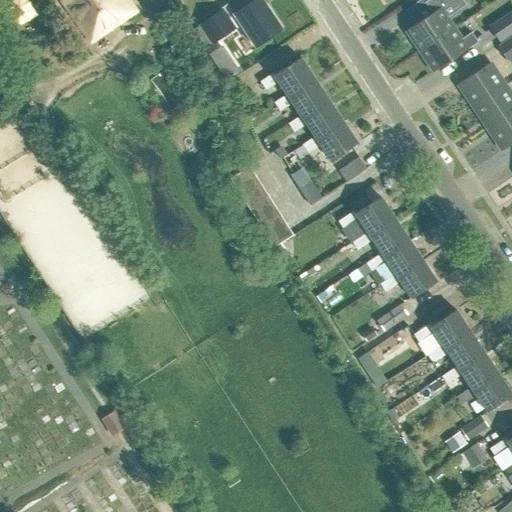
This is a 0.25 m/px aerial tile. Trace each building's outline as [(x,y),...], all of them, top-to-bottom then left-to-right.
[(59,0),(86,39),(100,30),(102,34),(135,12),(126,0),(59,0)] [(175,8),(169,0),(146,0),(160,19),(175,8)] [(223,8),(198,24),(211,43),(240,24),(252,43),(260,37),(279,25),(262,0),(261,0),(253,6),(250,2),(228,16),(223,8)] [(431,13),(404,31),(418,52),(456,27),(448,16),(466,5),(462,0),(426,0),(424,2),(431,13)] [(499,42),(511,33),(511,9),(488,26),(499,42)] [(456,27),(418,52),(431,73),(469,48),(469,47),(477,42),(470,32),(462,37),(456,27)] [(511,59),(511,36),(497,46),(508,62),(511,59)] [(180,82),(202,61),(186,44),(164,65),(180,82)] [(288,96),(314,78),(300,57),(274,74),(273,72),(260,81),(266,89),(278,81),(286,94),(288,96)] [(470,108),(506,84),(491,61),(455,85),(470,108)] [(288,96),(286,94),(274,102),(280,110),(292,102),(300,115),(302,118),(329,100),(314,78),(288,96)] [(470,108),(485,130),(511,112),(511,92),(506,84),(470,108)] [(302,118),(300,115),(288,123),(294,131),(306,123),(314,136),(316,139),(343,121),(329,100),(302,118)] [(511,112),(485,130),(500,152),(511,144),(511,112)] [(316,139),(314,136),(302,144),(308,153),(320,144),(330,160),(357,143),(343,121),(316,139)] [(238,190),(258,177),(252,168),(232,180),(238,190)] [(258,177),(238,190),(245,199),(264,187),(258,177)] [(270,197),(264,187),(245,199),(251,209),(270,197)] [(368,234),(394,217),(380,196),(355,212),(353,210),(337,220),(343,228),(358,218),(366,232),(368,234)] [(276,206),(270,197),(251,209),(257,219),(276,206)] [(282,216),(276,206),(257,219),(263,228),(282,216)] [(288,226),(282,216),(263,228),(269,238),(288,226)] [(315,217),(297,225),(303,238),(321,230),(315,217)] [(366,232),(351,241),(335,252),(341,260),(371,239),(380,253),(382,255),(408,238),(394,217),(368,234),(366,232)] [(294,235),(288,226),(269,238),(275,248),(294,235)] [(380,253),(365,263),(357,268),(362,276),(385,260),(394,274),(396,277),(422,259),(408,238),(382,255),(380,253)] [(396,277),(394,274),(379,284),(384,291),(399,281),(411,298),(436,281),(422,259),(396,277)] [(375,319),(383,330),(407,314),(399,303),(375,319)] [(443,347),(469,330),(455,309),(430,326),(429,323),(413,334),(418,341),(433,331),(442,345),(443,347)] [(361,331),(366,340),(376,334),(370,325),(361,331)] [(443,347),(442,345),(427,355),(432,362),(447,352),(456,366),(457,368),(483,351),(469,330),(443,347)] [(457,368),(456,366),(441,376),(446,383),(461,373),(470,387),(472,390),(497,373),(483,351),(457,368)] [(472,390),(470,387),(455,397),(460,404),(475,394),(486,411),(511,394),(497,373),(472,390)] [(428,383),(433,391),(444,384),(439,377),(428,383)] [(132,422),(147,413),(137,396),(122,405),(132,422)] [(511,429),(511,409),(495,421),(504,435),(511,429)] [(459,428),(466,439),(487,426),(479,414),(459,428)] [(458,430),(443,440),(451,452),(466,442),(458,430)] [(511,436),(506,440),(505,437),(489,448),(494,456),(509,446),(511,450),(511,436)] [(468,443),(450,454),(461,471),(479,460),(468,443)] [(511,462),(503,469),(508,477),(507,477),(511,484),(511,462)] [(511,511),(511,500),(497,511),(511,511)]
